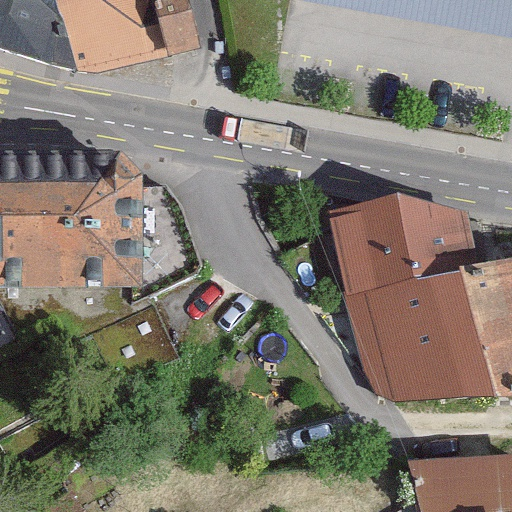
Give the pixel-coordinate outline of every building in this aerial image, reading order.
[(0,0),(0,51),(63,70),(69,0),(0,0)] [(69,0),(63,70),(96,74),(216,56),(202,0),(184,0),(180,2),(179,0),(69,0)] [(511,0),(299,0),(298,9),(511,46),(511,0)] [(0,162),(0,283),(98,293),(118,166),(41,160),(0,162)] [(367,322),(384,395),(511,397),(511,263),(486,269),(472,221),(340,212),(367,322)]
